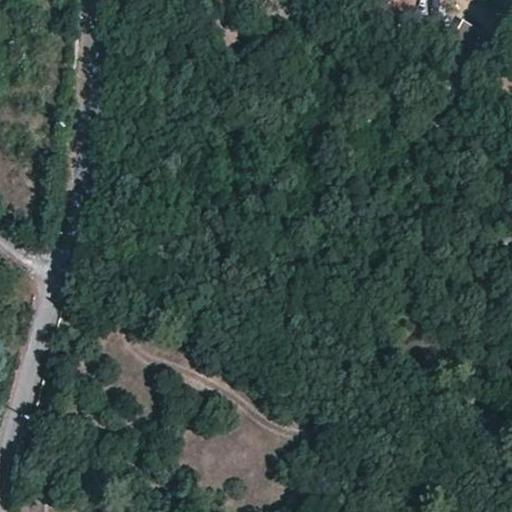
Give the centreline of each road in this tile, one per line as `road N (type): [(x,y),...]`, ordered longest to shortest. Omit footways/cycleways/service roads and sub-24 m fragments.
road 1 (unclassified): [(89,0),(76,200),(57,273)]
road 2 (unclassified): [(57,273),(0,494)]
